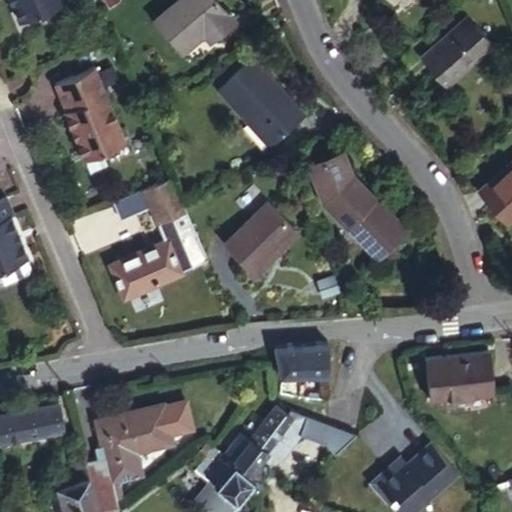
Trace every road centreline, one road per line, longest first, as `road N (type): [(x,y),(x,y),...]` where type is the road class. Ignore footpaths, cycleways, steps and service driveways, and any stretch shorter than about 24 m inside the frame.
road 1 (residential): [(478,318),(252,336),(107,364)]
road 2 (residential): [(478,318),(444,197),(346,86),(300,0)]
road 3 (residential): [(107,364),(17,137),(0,144)]
